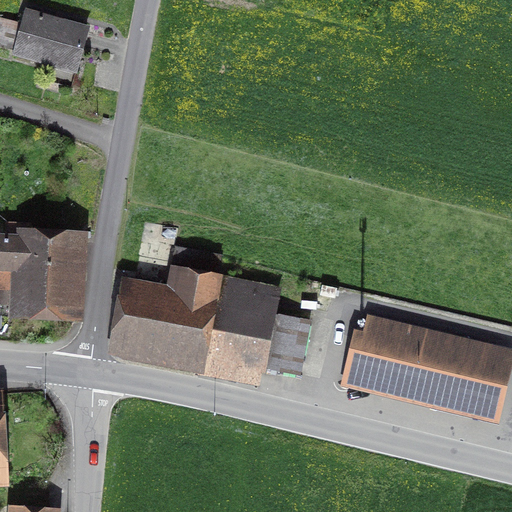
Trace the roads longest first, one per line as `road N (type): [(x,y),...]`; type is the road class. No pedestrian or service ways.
road 1 (tertiary): [(91,372),(511,467)]
road 2 (residential): [(122,141),(91,372)]
road 3 (residential): [(147,0),(122,141)]
road 4 (unclassified): [(87,511),(91,372)]
road 5 (residential): [(122,141),(0,103)]
